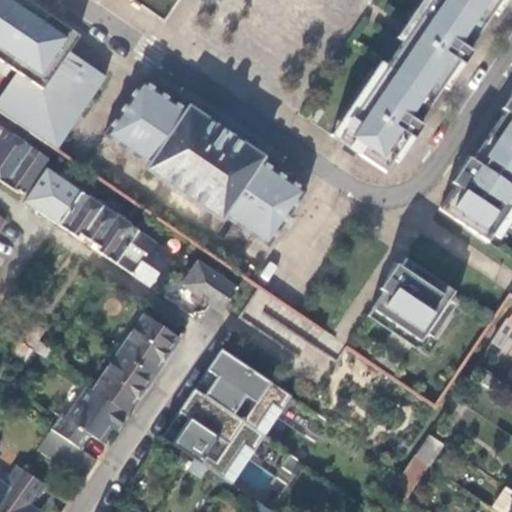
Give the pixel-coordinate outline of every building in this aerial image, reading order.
[(0,0),(0,75),(4,79),(10,70),(17,75),(0,99),(0,112),(57,151),(106,79),(68,53),(78,38),(22,0),(0,0)] [(379,62),(329,135),(336,140),(384,173),(392,160),(396,163),(421,125),(417,122),(442,86),(446,89),(472,51),(467,49),(492,12),(496,15),(506,0),(420,0),(405,23),(401,28),(397,35),(395,38),(401,43),(385,66),(379,62)] [(221,217),(267,249),(306,192),(261,161),(262,159),(188,108),(186,110),(142,81),(104,137),(148,167),(146,170),(219,220),(221,217)] [(454,185),(438,209),(487,243),(492,236),(498,239),(511,218),(511,91),(500,109),(504,111),(471,160),(467,157),(450,183),(454,185)] [(22,195),(48,158),(5,128),(0,136),(0,181),(16,192),(17,191),(22,195)] [(24,202),(58,225),(80,192),(59,178),(47,169),(24,202)] [(65,169),(59,178),(80,192),(86,183),(65,169)] [(79,233),(89,240),(109,212),(80,192),(58,225),(76,237),(79,233)] [(96,251),(115,264),(138,232),(109,212),(89,240),(99,247),(96,251)] [(0,235),(8,223),(0,217),(0,235)] [(138,232),(115,264),(149,286),(171,255),(138,232)] [(382,292),(365,316),(414,349),(426,357),(437,342),(430,338),(453,305),(447,301),(453,292),(404,259),(399,267),(395,264),(377,289),(382,292)] [(180,286),(220,312),(237,288),(198,261),(180,286)] [(118,353),(154,376),(179,339),(144,315),(118,353)] [(45,330),(34,322),(20,342),(33,350),(49,361),(55,351),(39,340),(45,330)] [(20,342),(18,340),(12,348),(27,358),(33,350),(20,342)] [(171,445),(238,482),(288,389),(216,350),(181,416),(186,418),(171,445)] [(128,415),(154,376),(118,353),(92,391),(128,415)] [(115,433),(128,415),(92,391),(87,387),(69,412),(65,409),(52,429),(78,447),(86,434),(94,439),(104,426),(115,433)] [(38,449),(84,479),(97,460),(78,447),(52,429),(38,449)] [(414,454),(391,488),(404,497),(426,463),(414,454)] [(206,511),(227,482),(194,460),(158,511),(206,511)] [(251,460),(236,478),(257,495),(272,477),(251,460)] [(17,464),(4,482),(9,485),(5,490),(9,492),(24,469),(17,464)] [(41,511),(33,506),(47,485),(24,469),(9,492),(0,504),(0,511),(41,511)] [(0,504),(9,492),(5,490),(9,485),(4,482),(0,478),(0,504)] [(270,511),(253,500),(247,507),(253,511),(270,511)]
